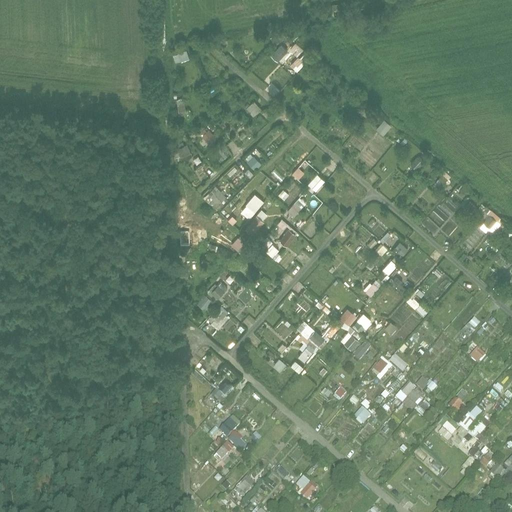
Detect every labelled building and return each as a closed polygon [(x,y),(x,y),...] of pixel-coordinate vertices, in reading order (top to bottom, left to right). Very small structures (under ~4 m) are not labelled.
[(267,42),(270,48),(282,40),(279,34),(267,42)] [(290,49),(298,57),(304,51),(297,43),(290,49)] [(276,52),(289,66),(298,58),(289,49),(286,51),(282,47),(276,52)] [(173,55),(175,64),(190,60),(188,51),(173,55)] [(298,73),(305,64),(298,58),(291,67),(298,73)] [(185,100),(177,101),(179,116),(187,115),(185,100)] [(246,109),(254,117),(262,109),(254,101),(246,109)] [(385,120),(377,130),(384,136),(392,126),(385,120)] [(210,144),(216,137),(208,130),(202,137),(210,144)] [(255,170),(262,164),(252,153),(245,159),(255,170)] [(419,172),(427,162),(419,155),(411,165),(419,172)] [(300,167),(292,174),(298,180),(305,173),(300,167)] [(308,183),(317,191),(326,180),(318,172),(308,183)] [(434,184),(439,189),(449,178),(443,174),(434,184)] [(215,210),(227,198),(216,186),(203,198),(215,210)] [(283,191),(279,196),(285,200),(288,195),(283,191)] [(246,204),(255,213),(265,202),(256,194),(246,204)] [(235,215),(243,205),(236,199),(227,209),(235,215)] [(476,219),(484,211),(472,200),(464,208),(476,219)] [(253,235),(269,216),(262,210),(246,229),(253,235)] [(490,225),(493,218),(488,215),(485,223),(490,225)] [(233,225),(237,221),(233,216),(228,221),(233,225)] [(281,220),(277,225),(283,229),(287,224),(281,220)] [(277,226),(269,235),(274,240),(282,231),(277,226)] [(290,245),(297,232),(286,227),(279,240),(290,245)] [(384,243),(392,235),(388,231),(380,239),(384,243)] [(181,233),(181,244),(189,244),(189,233),(181,233)] [(247,259),(256,249),(241,235),(232,245),(247,259)] [(492,246),(496,241),(489,236),(485,242),(492,246)] [(400,259),(409,249),(400,241),(392,251),(400,259)] [(382,256),(388,249),(381,243),(375,250),(382,256)] [(273,245),(267,252),(273,257),(279,250),(273,245)] [(391,259),(383,269),(389,275),(398,265),(391,259)] [(371,297),(383,284),(378,278),(372,284),(371,283),(364,290),(371,297)] [(219,298),(226,291),(219,285),(212,292),(219,298)] [(196,303),(205,311),(214,302),(206,294),(196,303)] [(424,317),(429,311),(412,296),(407,302),(424,317)] [(218,328),(229,313),(218,305),(207,320),(218,328)] [(348,308),(340,318),(349,326),(358,316),(348,308)] [(468,337),(481,322),(474,316),(461,331),(468,337)] [(391,322),(385,328),(393,335),(399,329),(391,322)] [(338,330),(331,324),(322,335),(308,323),(301,331),(321,349),(338,330)] [(350,327),(341,342),(352,349),(362,335),(350,327)] [(298,357),(306,363),(319,348),(300,332),(295,338),(303,344),(300,348),(303,351),(298,357)] [(360,360),(371,346),(365,340),(353,354),(360,360)] [(469,354),(478,363),(487,355),(478,346),(469,354)] [(380,379),(393,365),(383,356),(371,370),(380,379)] [(280,371),(287,364),(280,358),(273,365),(280,371)] [(299,373),(303,367),(295,361),(291,366),(299,373)] [(416,383),(422,389),(429,382),(423,376),(416,383)] [(426,386),(431,391),(437,386),(431,380),(426,386)] [(225,381),(218,390),(222,393),(229,383),(225,381)] [(412,410),(425,395),(409,381),(392,401),(398,406),(402,401),(412,410)] [(230,384),(222,393),(225,397),(234,388),(230,384)] [(339,401),(347,392),(341,386),(333,396),(339,401)] [(210,396),(216,401),(222,394),(215,389),(210,396)] [(463,399),(468,393),(462,389),(457,395),(463,399)] [(349,401),(354,405),(359,399),(353,395),(349,401)] [(456,411),(463,403),(455,396),(448,404),(456,411)] [(361,405),(367,408),(370,403),(364,400),(361,405)] [(363,423),(371,413),(361,406),(354,416),(363,423)] [(477,421),(481,418),(475,408),(470,411),(477,421)] [(469,412),(455,426),(460,431),(453,438),(459,444),(472,431),(468,428),(477,419),(469,412)] [(448,434),(457,421),(446,414),(437,427),(448,434)] [(232,415),(219,430),(228,438),(241,423),(232,415)] [(481,415),(470,434),(479,439),(490,420),(481,415)] [(228,438),(241,452),(248,446),(241,439),(243,437),(236,430),(228,438)] [(469,452),(475,458),(486,447),(480,441),(469,452)] [(222,447),(216,453),(223,459),(229,452),(222,447)] [(419,447),(415,452),(420,457),(425,451),(419,447)] [(487,454),(480,462),(486,467),(493,459),(487,454)] [(463,466),(468,469),(475,459),(471,456),(463,466)] [(285,479),(290,473),(281,465),(276,471),(285,479)] [(304,474),(296,484),(301,489),(298,492),(307,500),(319,487),(304,474)] [(248,476),(235,491),(243,497),(255,483),(248,476)] [(219,499),(226,505),(232,499),(226,492),(219,499)] [(253,496),(249,501),(255,506),(259,501),(253,496)]
